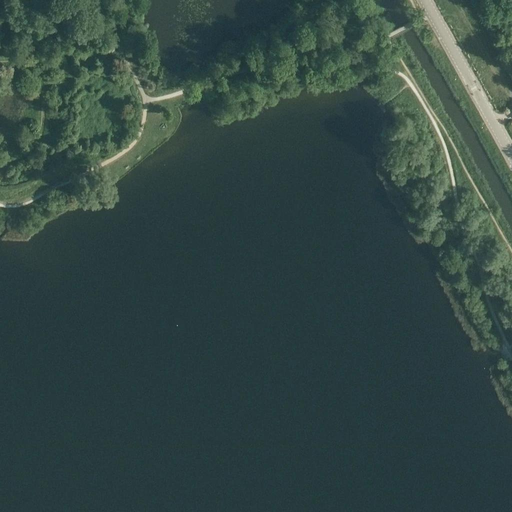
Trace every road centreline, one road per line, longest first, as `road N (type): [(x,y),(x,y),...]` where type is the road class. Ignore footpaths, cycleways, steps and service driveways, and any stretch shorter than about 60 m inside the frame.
road 1 (unknown): [(414,82),(511,255)]
road 2 (unclassified): [(511,158),(423,0)]
